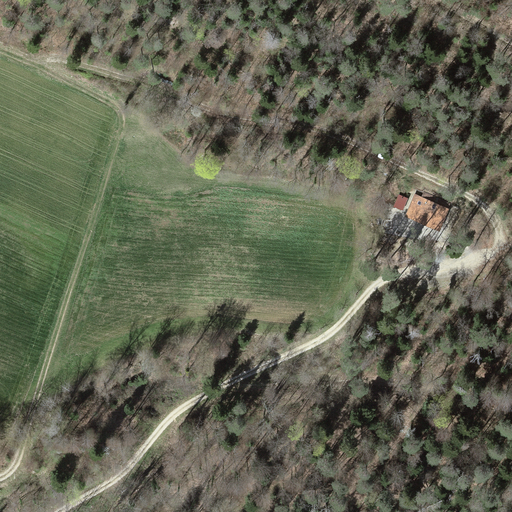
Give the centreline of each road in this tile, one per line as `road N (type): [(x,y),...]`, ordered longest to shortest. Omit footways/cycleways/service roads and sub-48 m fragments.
road 1 (track): [(63,511),(133,468),(170,418),(256,366),(328,337),(383,283),(486,256),(499,227),(468,194),(375,154),(88,65),(52,58),(41,66)]
road 2 (track): [(0,51),(102,98),(122,121),(15,465),(0,477)]
road 3 (track): [(434,389),(304,380),(221,387)]
